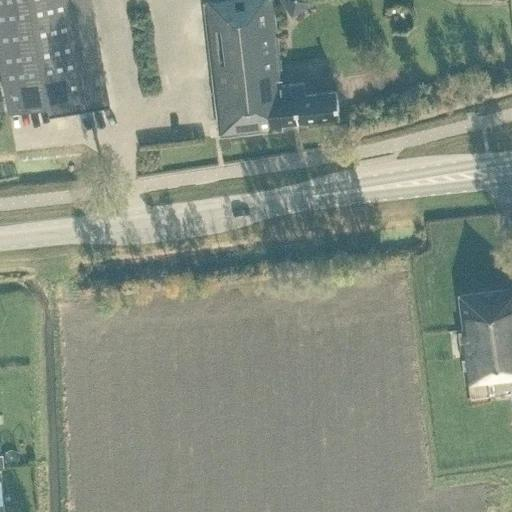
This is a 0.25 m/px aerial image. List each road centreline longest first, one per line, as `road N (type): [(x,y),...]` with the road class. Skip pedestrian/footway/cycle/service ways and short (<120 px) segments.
road 1 (primary): [(0,237),(318,194)]
road 2 (primary): [(318,194),(498,181)]
road 3 (primary): [(488,161),(318,194)]
